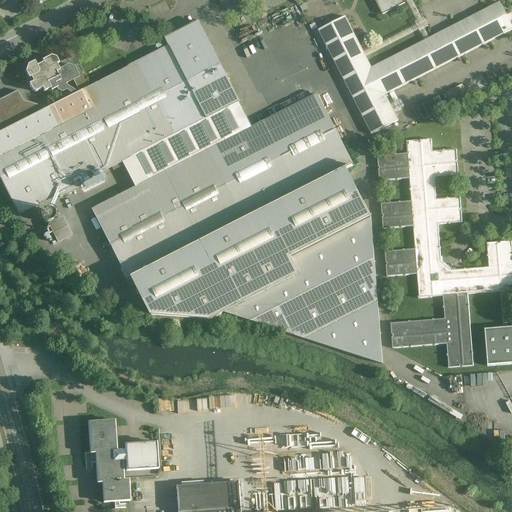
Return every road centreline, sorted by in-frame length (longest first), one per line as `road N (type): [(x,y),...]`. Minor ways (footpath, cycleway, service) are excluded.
road 1 (secondary): [(31,511),(0,380)]
road 2 (unknown): [(62,378),(78,501)]
